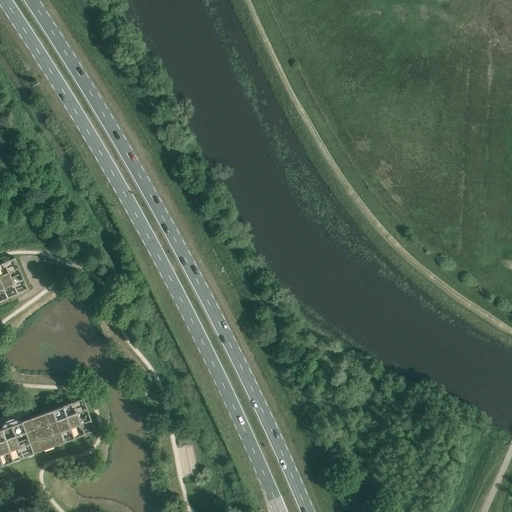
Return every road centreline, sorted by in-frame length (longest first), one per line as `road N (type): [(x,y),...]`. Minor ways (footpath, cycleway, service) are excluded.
road 1 (primary): [(307,511),(213,310),(30,0)]
road 2 (primary): [(4,0),(191,317),(278,511)]
